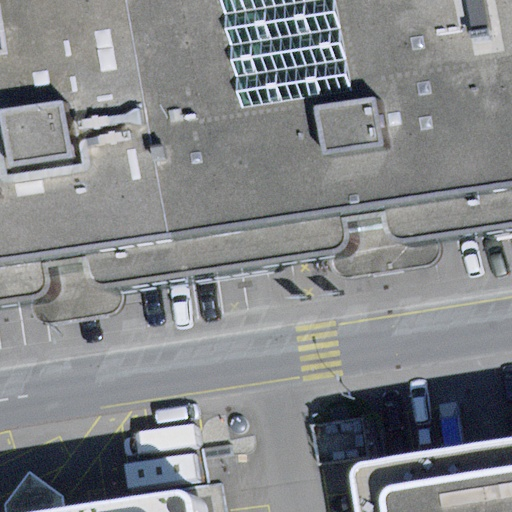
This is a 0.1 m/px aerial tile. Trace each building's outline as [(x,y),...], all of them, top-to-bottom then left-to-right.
[(511,0),(0,0),(0,303),(33,298),(38,297),(46,292),(49,283),(46,266),(67,263),(85,260),(87,276),(93,284),(105,287),(122,285),(329,252),(338,251),(346,246),(347,237),(346,221),(364,218),(384,215),(386,231),(394,240),(404,243),(440,237),(511,225),(511,0)] [(338,251),(329,252),(331,265),(336,273),(342,277),(351,278),(430,265),(438,259),(440,254),(440,237),(404,243),(394,240),(386,231),(384,215),(364,218),(346,221),(347,237),(346,246),(338,251)] [(38,297),(33,298),(32,307),(33,313),(36,320),(42,323),(51,325),(114,314),(120,310),(122,303),(124,298),(122,285),(105,287),(93,284),(87,276),(85,260),(67,263),(46,266),(49,283),(46,292),(38,297)] [(511,511),(511,443),(362,467),(353,475),(358,511),(511,511)] [(190,511),(189,502),(184,495),(176,494),(58,511),(190,511)]
